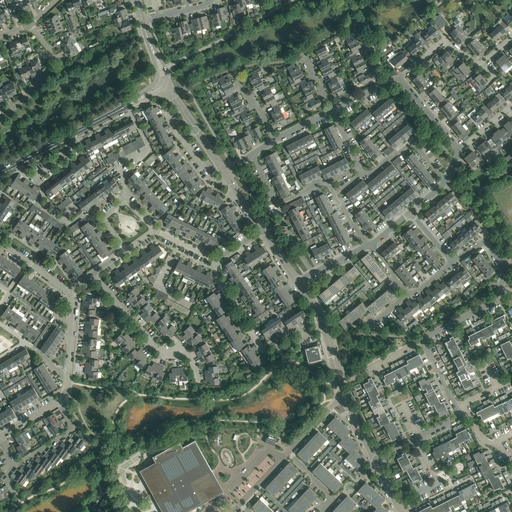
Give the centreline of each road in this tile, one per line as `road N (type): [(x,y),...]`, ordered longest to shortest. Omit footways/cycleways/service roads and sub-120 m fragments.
road 1 (unclassified): [(214,258),(220,285),(262,351),(322,325)]
road 2 (residential): [(197,380),(188,354),(166,355),(155,346),(92,274)]
road 3 (residential): [(511,37),(476,67),(445,36),(399,77)]
road 4 (residential): [(29,24),(51,60),(0,117)]
